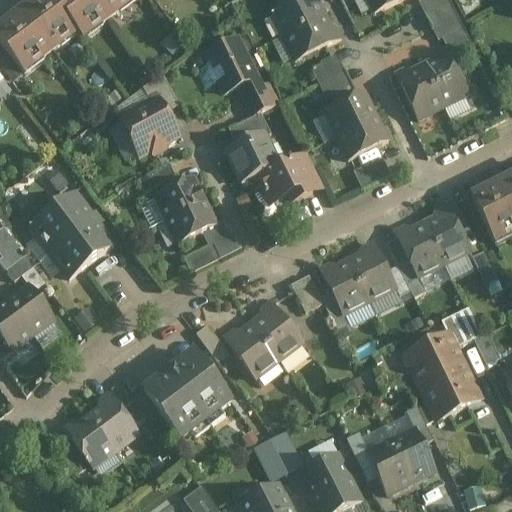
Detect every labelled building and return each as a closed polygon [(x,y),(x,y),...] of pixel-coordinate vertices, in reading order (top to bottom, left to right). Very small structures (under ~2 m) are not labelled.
[(49,0),(37,0),(0,28),(0,47),(22,77),(77,36),(51,2),(49,0)] [(136,0),(53,0),(51,2),(77,36),(82,43),(138,1),(136,0)] [(296,0),(269,14),(282,39),(320,19),(315,9),(317,8),(319,0),(296,0)] [(364,0),(373,16),(405,0),(364,0)] [(446,0),(428,0),(417,5),(431,32),(457,19),(446,0)] [(320,19),(282,39),(295,64),(340,40),(336,32),(327,29),(326,30),(320,19)] [(457,19),(431,32),(436,43),(442,41),(462,31),(457,19)] [(462,31),(442,41),(447,53),(468,43),(462,31)] [(237,44),(205,60),(224,97),(256,81),(237,44)] [(390,65),(419,53),(416,44),(386,55),(390,65)] [(467,101),(444,54),(436,58),(433,66),(434,67),(423,72),(443,112),(467,101)] [(336,59),(310,72),(318,88),(344,75),(336,59)] [(423,72),(412,77),(412,76),(403,74),(395,78),(418,125),(443,112),(423,72)] [(344,75),(318,88),(326,103),(352,90),(344,75)] [(0,77),(0,100),(10,94),(0,77)] [(161,78),(142,92),(151,107),(157,103),(164,117),(178,109),(161,78)] [(272,86),(242,101),(252,121),(260,117),(282,106),(272,86)] [(363,97),(323,117),(335,140),(373,121),(368,111),(370,110),(363,97)] [(151,107),(120,123),(140,160),(150,155),(155,157),(163,152),(165,147),(177,140),(164,117),(157,103),(151,107)] [(252,121),(228,133),(234,146),(242,142),(244,146),(263,137),(265,140),(271,138),(260,117),(252,121)] [(373,121),(335,140),(347,164),(387,145),(380,131),(378,132),(373,121)] [(246,149),(227,158),(241,187),(256,180),(279,168),(265,140),(263,137),(244,146),(246,149)] [(279,168),(256,180),(265,199),(269,196),(274,206),(288,199),(291,206),(312,196),(305,181),(316,176),(306,155),(279,168)] [(381,162),(354,175),(361,191),(389,177),(381,162)] [(511,180),(472,201),(495,247),(511,237),(511,180)] [(194,181),(154,201),(165,225),(204,206),(199,196),(200,195),(194,181)] [(114,249),(75,198),(31,232),(69,283),(114,249)] [(204,206),(165,225),(177,248),(217,228),(210,214),(208,215),(204,206)] [(447,210),(436,215),(433,223),(434,225),(424,230),(444,269),(470,256),(447,210)] [(424,230),(413,236),(412,234),(404,231),(394,236),(397,243),(408,264),(417,282),(418,282),(444,269),(424,230)] [(25,260),(3,231),(0,233),(0,259),(2,262),(0,262),(0,266),(6,274),(25,260)] [(408,264),(397,243),(386,248),(397,269),(408,264)] [(213,247),(184,261),(191,276),(220,262),(213,247)] [(372,247),(363,251),(360,260),(361,262),(350,268),(370,307),(395,294),(386,275),(372,247)] [(498,285),(484,256),(471,263),(486,291),(498,285)] [(25,260),(6,274),(14,286),(34,271),(25,260)] [(417,282),(408,264),(397,269),(410,294),(414,301),(425,295),(418,282),(417,282)] [(350,268),(339,273),(338,271),(329,269),(320,273),(331,295),(344,320),(345,319),(370,307),(350,268)] [(410,294),(397,269),(386,275),(395,294),(398,300),(410,294)] [(309,279),(291,288),(305,316),(323,307),(320,301),(309,279)] [(28,289),(16,299),(17,300),(8,307),(33,341),(55,325),(28,289)] [(344,320),(331,295),(320,301),(323,307),(337,335),(350,329),(345,319),(344,320)] [(302,347),(271,306),(260,313),(260,321),(261,323),(252,330),(278,365),(302,347)] [(0,312),(0,341),(11,357),(12,357),(33,341),(8,307),(0,312)] [(447,321),(460,349),(480,340),(467,311),(447,321)] [(229,357),(207,327),(195,336),(217,366),(229,357)] [(278,365),(252,330),(242,337),(241,336),(232,335),(224,342),(254,383),(278,365)] [(489,337),(474,344),(486,370),(501,363),(489,337)] [(448,340),(406,360),(437,424),(479,404),(448,340)] [(0,365),(11,357),(0,341),(0,365)] [(193,356),(189,359),(186,359),(181,363),(181,365),(156,384),(153,384),(148,388),(147,391),(143,394),(158,413),(181,443),(231,405),(193,356)] [(511,369),(502,375),(511,394),(511,369)] [(120,386),(111,393),(125,411),(134,404),(132,402),(120,386)] [(158,413),(143,394),(132,402),(134,404),(147,421),(158,413)] [(108,400),(101,405),(99,414),(90,422),(115,456),(138,439),(108,400)] [(90,422),(80,429),(71,428),(63,434),(93,473),(115,456),(90,422)] [(435,477),(415,435),(391,447),(411,489),(435,477)] [(411,489),(391,447),(366,459),(386,501),(411,489)] [(85,473),(69,450),(59,457),(76,480),(85,473)] [(338,458),(299,478),(311,501),(350,482),(338,458)] [(350,482),(311,501),(316,511),(348,511),(362,505),(350,482)] [(289,511),(278,489),(240,508),(241,511),(289,511)]
